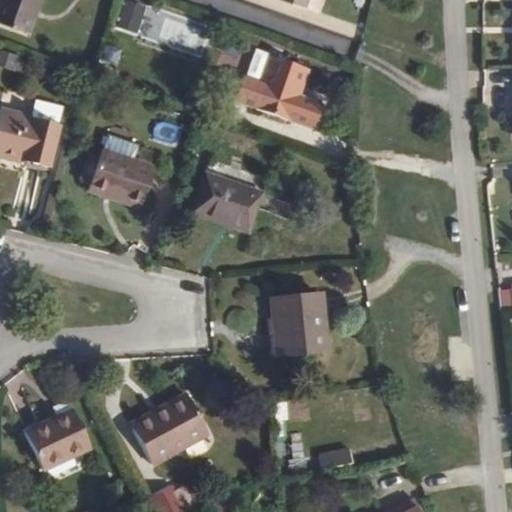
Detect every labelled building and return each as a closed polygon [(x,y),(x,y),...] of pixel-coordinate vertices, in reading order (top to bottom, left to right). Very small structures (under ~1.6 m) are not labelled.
[(0,0),(0,26),(35,37),(45,0),(0,0)] [(122,0),(114,28),(138,36),(147,8),(122,0)] [(299,12),(302,0),(269,0),(269,2),(299,12)] [(307,78),(268,63),(257,92),(239,85),(229,112),(309,143),(319,115),(297,106),(307,78)] [(36,117),(60,125),(66,107),(41,100),(36,117)] [(0,151),(49,167),(61,125),(60,125),(36,117),(8,109),(0,135),(0,151)] [(233,130),(210,122),(207,135),(230,142),(233,130)] [(110,150),(139,160),(145,145),(115,135),(110,150)] [(109,149),(106,156),(97,183),(95,190),(146,206),(160,166),(139,160),(110,150),(109,149)] [(97,183),(106,156),(96,152),(86,180),(97,183)] [(253,237),(266,197),(210,178),(195,220),(253,237)] [(499,308),(511,307),(511,285),(497,286),(499,308)] [(323,364),(320,308),(277,310),(282,366),(323,364)] [(214,434),(193,394),(136,424),(158,465),(214,434)] [(92,446),(76,416),(34,437),(51,468),(92,446)] [(315,456),(320,473),(352,464),(347,447),(315,456)]
